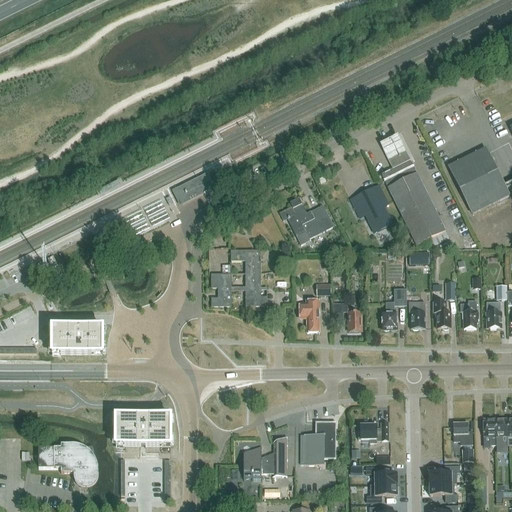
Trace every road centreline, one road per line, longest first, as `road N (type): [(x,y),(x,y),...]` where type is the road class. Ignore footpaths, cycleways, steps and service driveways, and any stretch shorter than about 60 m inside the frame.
road 1 (residential): [(164,319),(183,281),(176,224),(511,58)]
road 2 (tertiary): [(174,373),(0,371)]
road 3 (tertiary): [(331,372),(174,373)]
road 4 (unclassified): [(164,319),(49,319),(31,296)]
road 5 (tertiary): [(174,373),(189,409),(188,511)]
road 6 (residential): [(413,371),(416,511)]
